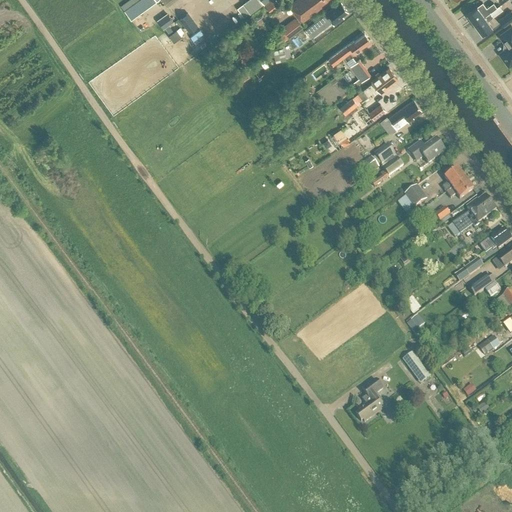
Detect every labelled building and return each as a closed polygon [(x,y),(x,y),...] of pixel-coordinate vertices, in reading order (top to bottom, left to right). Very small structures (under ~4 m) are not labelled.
[(131,20),(156,2),(155,0),(138,0),(124,11),(131,20)] [(295,0),(290,4),(303,21),(311,14),(310,13),(314,9),(315,11),(321,7),(320,5),(327,0),(295,0)] [(340,18),(348,12),(340,2),(318,19),(304,29),(311,37),(331,22),(333,25),(341,19),(340,18)] [(486,7),(482,2),(466,14),(474,24),(496,7),(493,2),(486,7)] [(499,5),(496,7),(474,24),(481,34),(492,27),(487,20),(492,17),(502,10),(499,5)] [(498,20),(504,27),(511,20),(511,11),(511,10),(498,20)] [(188,12),(179,19),(189,32),(197,26),(188,12)] [(173,22),(168,14),(158,21),(164,29),(173,22)] [(295,17),(282,27),(289,37),(302,28),(295,17)] [(505,50),(500,54),(508,65),(511,62),(511,27),(500,36),(506,44),(505,50)] [(168,36),(173,42),(181,36),(176,30),(168,36)] [(355,53),(360,50),(359,48),(369,41),(364,35),(354,42),(354,41),(329,59),(333,64),(352,50),(355,53)] [(282,48),(272,51),(274,57),(284,54),(282,48)] [(371,75),(359,59),(350,66),(359,78),(351,84),(353,88),(371,75)] [(352,97),(337,109),(342,116),(361,101),(362,102),(368,97),(369,97),(378,90),(380,93),(392,84),(391,83),(397,78),(389,68),(371,81),(373,83),(363,90),(363,89),(357,93),(357,94),(352,97)] [(413,100),(388,118),(394,126),(397,130),(408,122),(408,123),(413,119),(412,117),(421,110),(413,100)] [(380,103),(368,112),(373,119),(385,110),(380,103)] [(370,136),(376,131),(373,127),(367,132),(370,136)] [(340,128),(327,135),(336,150),(348,142),(340,128)] [(445,153),(435,141),(423,150),(419,144),(408,152),(416,164),(423,159),(428,166),(445,153)] [(387,145),(373,156),(381,167),(395,156),(387,145)] [(369,157),(355,168),(363,179),(378,168),(369,157)] [(375,189),(403,168),(396,159),(382,170),(384,172),(380,175),(382,178),(372,185),(375,189)] [(447,185),(442,189),(446,194),(465,181),(457,170),(444,180),(447,185)] [(473,191),(465,181),(446,194),(450,200),(456,196),(460,201),(473,191)] [(427,201),(417,187),(404,196),(414,210),(427,201)] [(479,226),(478,224),(495,212),(485,197),(477,202),(477,201),(466,209),(469,213),(452,225),(460,236),(472,227),(474,230),(479,226)] [(444,209),(434,216),(435,217),(432,220),(431,218),(424,223),(431,231),(437,227),(436,226),(440,223),(440,224),(450,216),(444,209)] [(486,256),(496,248),(498,251),(511,241),(511,240),(505,231),(491,241),(490,239),(480,247),(486,256)] [(511,250),(499,261),(505,269),(511,264),(511,250)] [(461,284),(483,267),(478,260),(455,276),(461,284)] [(470,292),(475,298),(496,283),(491,276),(470,292)] [(495,284),(485,292),(491,299),(501,292),(495,284)] [(511,290),(498,302),(509,317),(511,315),(511,290)] [(411,304),(406,308),(411,315),(416,311),(411,304)] [(461,325),(470,319),(466,314),(458,320),(461,325)] [(424,326),(417,317),(411,322),(418,331),(424,326)] [(495,353),(488,343),(479,349),(487,360),(495,353)] [(430,378),(413,354),(402,362),(420,385),(430,378)] [(355,416),(361,423),(363,422),(364,424),(386,408),(376,395),(382,391),(375,381),(362,391),(367,398),(365,399),(364,403),(366,405),(364,407),(365,409),(355,416)] [(466,397),(475,391),(471,385),(462,391),(466,397)] [(482,395),(476,400),(478,404),(485,398),(482,395)] [(481,416),(488,410),(484,404),(476,410),(481,416)]
